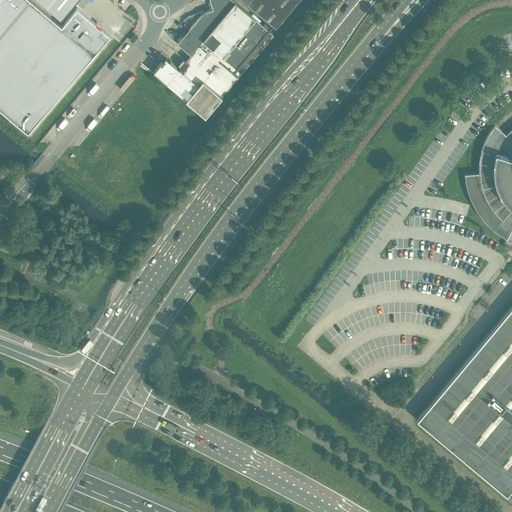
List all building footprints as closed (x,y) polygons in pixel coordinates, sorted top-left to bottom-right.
[(31,0),(0,0),(0,108),(28,132),(110,35),(101,27),(96,23),(77,7),(61,25),(31,0)] [(49,0),(45,5),(61,18),(76,0),(49,0)] [(205,115),(273,33),(233,0),(209,0),(212,9),(202,13),(188,29),(177,42),(194,57),(189,63),(182,57),(177,63),(180,66),(178,68),(170,60),(161,61),(153,71),(205,115)] [(242,0),(275,27),(298,0),(242,0)] [(133,42),(138,36),(135,34),(130,39),(133,42)] [(511,138),(504,132),(494,124),(494,125),(491,129),(488,133),(485,138),(483,142),(481,147),(480,152),(479,157),(479,162),(478,167),(479,172),(466,173),(467,179),(468,185),(469,191),(471,196),(474,201),(477,207),(480,212),(483,216),(487,221),(491,225),(496,229),(501,232),(506,235),(511,224),(511,138)] [(511,304),(417,419),(506,494),(511,486),(511,304)]
